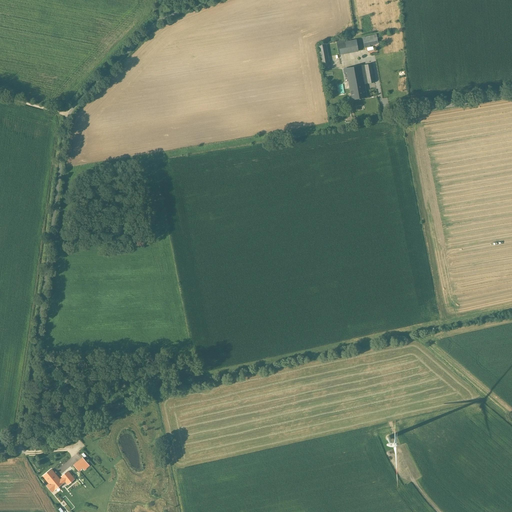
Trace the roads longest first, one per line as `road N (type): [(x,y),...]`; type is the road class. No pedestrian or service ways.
road 1 (residential): [(0,451),(19,450),(66,114)]
road 2 (unclassified): [(66,114),(159,15),(197,0)]
road 3 (unclassified): [(511,94),(391,115),(379,115),(373,94)]
